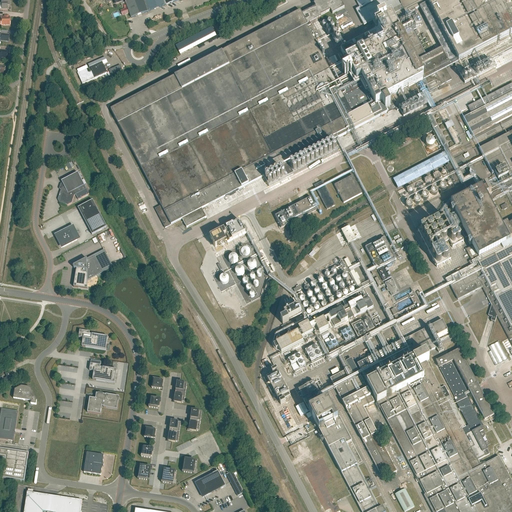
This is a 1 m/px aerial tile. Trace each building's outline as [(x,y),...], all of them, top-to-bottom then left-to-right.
[(9,5),(9,0),(0,0),(0,2),(1,3),(1,6),(2,9),(7,9),(7,5),(9,5)] [(114,0),(115,3),(116,5),(120,3),(121,4),(125,3),(125,4),(126,4),(128,7),(130,13),(131,18),(148,12),(166,5),(179,0),(180,0),(181,1),(183,1),(182,0),(114,0)] [(340,0),(321,0),(314,4),(315,7),(320,16),(330,11),(332,14),(344,8),(340,0)] [(340,65),(330,70),(360,127),(387,113),(387,114),(396,109),(397,111),(399,110),(402,117),(423,107),(418,98),(442,85),(452,80),(446,69),(455,64),(453,61),(457,59),(455,57),(452,58),(446,47),(427,56),(414,31),(417,30),(415,26),(422,23),(415,10),(406,15),(397,0),(355,0),(360,8),(356,10),(364,26),(373,21),(375,26),(378,32),(341,51),(346,61),(340,64),(340,65)] [(397,0),(406,15),(415,10),(424,6),(446,47),(452,58),(455,57),(457,59),(453,61),(455,64),(465,84),(472,80),(476,77),(477,77),(495,68),(491,60),(511,48),(511,14),(506,3),(507,3),(505,0),(397,0)] [(202,209),(288,164),(360,127),(330,70),(306,26),(307,25),(321,18),(315,7),(301,14),(300,12),(228,49),(111,110),(161,206),(155,209),(165,228),(182,219),(187,228),(207,218),(202,209)] [(8,17),(8,15),(4,16),(4,17),(1,17),(1,20),(0,19),(0,24),(1,25),(10,25),(10,17),(8,17)] [(332,53),(326,56),(329,62),(335,58),(332,53)] [(107,73),(102,62),(88,69),(89,72),(92,71),(88,73),(87,69),(78,73),(82,84),(107,73)] [(487,185),(482,187),(451,203),(473,246),(466,250),(472,260),(511,239),(511,222),(503,227),(496,214),(500,212),(497,206),(493,209),(490,203),(511,191),(511,83),(468,107),(471,114),(462,118),(472,137),(511,115),(511,132),(479,149),(486,163),(492,174),(495,173),(498,179),(500,182),(488,188),(487,185)] [(443,123),(446,129),(449,128),(454,140),(456,139),(454,134),(455,133),(450,120),(443,123)] [(380,149),(396,141),(394,137),(378,145),(380,149)] [(455,185),(460,182),(451,164),(446,167),(455,185)] [(78,200),(89,194),(78,173),(62,182),(62,183),(61,184),(59,189),(61,190),(58,200),(60,203),(68,206),(72,203),(74,196),(76,195),(78,200)] [(344,204),(362,194),(352,176),(334,185),(344,204)] [(335,206),(322,182),(314,186),(327,211),(335,206)] [(281,229),(290,224),(317,210),(311,198),(284,212),(275,216),(281,229)] [(107,227),(93,200),(78,208),(78,209),(79,208),(93,234),(92,235),(107,227)] [(240,221),(223,230),(226,235),(229,241),(232,239),(245,232),(240,221)] [(460,246),(450,222),(438,227),(441,233),(444,231),(448,241),(451,240),(455,248),(460,246)] [(340,230),(346,243),(355,239),(348,226),(340,230)] [(57,237),(62,246),(63,246),(77,239),(78,239),(78,238),(78,237),(73,229),(73,228),(72,228),(58,235),(58,236),(57,236),(57,237)] [(223,230),(210,237),(215,248),(227,242),(224,236),(226,235),(223,230)] [(392,279),(386,267),(397,262),(385,239),(366,250),(377,272),(378,271),(384,283),(392,279)] [(511,239),(472,260),(468,262),(471,266),(447,279),(458,300),(482,287),(491,306),(488,316),(492,317),(491,321),(495,322),(497,317),(511,345),(511,239)] [(249,248),(240,248),(240,257),(249,257),(249,248)] [(76,271),(74,287),(88,290),(87,281),(113,268),(104,250),(75,266),(74,266),(73,267),(73,268),(74,268),(74,269),(75,269),(77,269),(76,271)] [(228,256),(230,264),(237,262),(235,254),(228,256)] [(356,274),(348,259),(344,260),(359,289),(363,287),(358,279),(360,278),(357,273),(356,274)] [(239,277),(243,273),(238,266),(233,271),(239,277)] [(399,292),(393,279),(385,283),(388,288),(386,289),(388,292),(389,292),(392,296),(399,292)] [(335,328),(373,308),(368,297),(329,317),(335,328)] [(396,320),(399,319),(394,309),(391,310),(396,320)] [(320,333),(329,328),(323,317),(318,319),(319,322),(315,324),(320,333)] [(511,511),(511,481),(501,460),(499,457),(492,460),(481,466),(478,460),(489,454),(481,438),(485,435),(483,431),(484,431),(482,427),(483,426),(467,395),(471,393),(485,420),(494,415),(477,383),(469,366),(468,365),(466,360),(460,349),(453,353),(452,353),(450,354),(436,361),(439,368),(440,368),(440,369),(455,398),(456,397),(458,400),(456,401),(469,426),(466,427),(445,387),(441,389),(427,361),(429,360),(426,353),(432,350),(441,346),(436,336),(447,330),(442,320),(431,326),(422,331),(389,348),(365,361),(358,365),(378,403),(426,495),(424,496),(432,511),(511,511)] [(294,324),(292,321),(281,327),(283,329),(294,324)] [(316,338),(310,327),(309,324),(304,327),(305,329),(301,332),(304,338),(306,337),(308,342),(316,338)] [(346,343),(355,338),(350,328),(341,332),(346,343)] [(106,350),(107,343),(108,337),(89,334),(90,332),(80,331),(79,338),(83,338),(82,347),(106,350)] [(304,343),(298,333),(291,336),(289,333),(284,336),(285,339),(277,344),(274,346),(276,350),(279,349),(282,354),(304,343)] [(330,351),(339,346),(334,336),(325,341),(330,351)] [(311,362),(323,356),(317,345),(305,351),(311,362)] [(286,357),(291,369),(304,364),(298,351),(286,357)] [(350,368),(345,371),(364,407),(374,402),(361,376),(352,359),(346,362),(350,368)] [(115,383),(117,370),(100,367),(101,362),(91,360),(89,371),(94,372),(93,380),(115,383)] [(397,472),(364,407),(345,371),(331,378),(343,402),(341,403),(345,409),(347,409),(382,476),(389,472),(391,475),(397,472)] [(3,386),(14,380),(10,372),(5,374),(7,378),(0,381),(3,386)] [(277,375),(275,372),(273,374),(267,377),(268,380),(278,399),(280,398),(281,401),(284,400),(291,396),(289,393),(279,374),(277,375)] [(162,390),(163,382),(163,380),(153,379),(152,388),(159,390),(159,389),(162,390)] [(184,384),(184,383),(177,382),(177,385),(174,400),(175,400),(174,402),(181,403),(184,403),(187,384),(184,384)] [(385,511),(383,507),(379,509),(370,491),(376,488),(372,481),(367,483),(357,465),(362,463),(339,417),(337,418),(328,401),(324,403),(313,382),(299,390),(331,453),(342,473),(362,511),(385,511)] [(37,401),(30,388),(22,386),(15,390),(13,399),(23,400),(25,401),(31,402),(31,404),(36,405),(36,403),(37,403),(37,401)] [(104,394),(98,394),(96,394),(96,399),(90,398),(87,413),(101,415),(102,407),(104,407),(104,408),(117,410),(119,397),(106,395),(103,395),(104,394)] [(159,407),(160,400),(158,399),(150,398),(149,408),(159,409),(159,407)] [(303,403),(295,407),(300,417),(308,413),(303,403)] [(0,439),(14,441),(15,432),(18,412),(2,409),(0,419),(0,439)] [(199,412),(199,411),(192,410),(192,413),(189,428),(190,428),(189,431),(196,432),(196,431),(199,432),(202,412),(199,412)] [(178,423),(178,422),(171,421),(171,424),(168,439),(169,439),(168,441),(175,442),(178,443),(181,423),(178,423)] [(502,439),(508,436),(501,423),(495,426),(502,439)] [(154,439),(155,431),(155,429),(146,428),(144,438),(151,439),(152,439),(154,439)] [(490,445),(496,442),(490,429),(484,431),(490,445)] [(152,457),(153,449),(150,449),(150,448),(143,447),(141,457),(151,459),(151,457),(152,457)] [(17,451),(0,448),(0,462),(5,464),(2,478),(24,481),(29,453),(28,453),(28,452),(17,451)] [(102,469),(103,462),(104,456),(87,453),(84,473),(101,475),(102,469)] [(225,458),(215,463),(219,473),(221,472),(219,468),(227,464),(225,458)] [(195,469),(196,461),(193,461),(184,459),(182,472),(194,474),(194,469),(195,469)] [(150,476),(151,470),(151,468),(149,468),(149,467),(140,466),(138,479),(149,481),(150,476)] [(174,479),(175,472),(172,471),(163,470),(161,483),(173,485),(174,479)] [(226,486),(218,471),(213,474),(213,475),(204,480),(204,479),(196,483),(203,497),(211,493),(220,488),(221,489),(226,486)] [(238,496),(244,493),(233,472),(226,475),(238,496)] [(405,489),(395,495),(404,511),(405,511),(415,507),(405,489)] [(80,511),(82,501),(27,492),(24,511),(80,511)]
